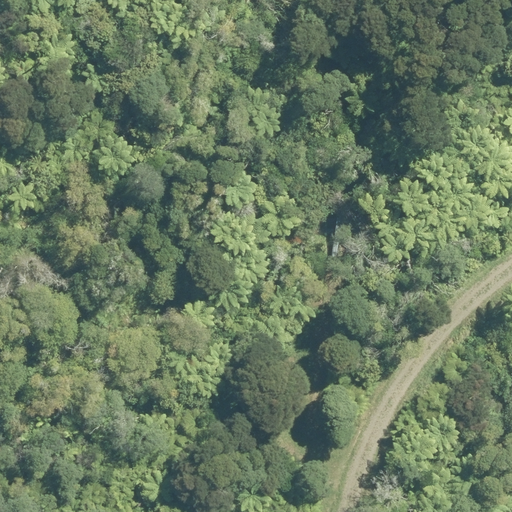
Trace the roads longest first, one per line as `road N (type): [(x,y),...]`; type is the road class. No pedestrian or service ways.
road 1 (track): [(330,511),(305,401),(289,18),(301,0)]
road 2 (track): [(511,275),(470,306),(410,376),(385,421),(358,511)]
